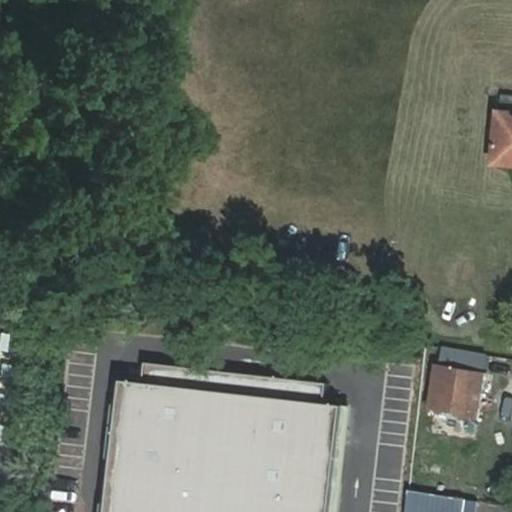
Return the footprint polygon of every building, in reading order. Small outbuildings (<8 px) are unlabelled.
[(497,163),(511,164),(511,97),(503,97),(497,163)] [(486,375),(440,367),(434,409),(478,417),(486,375)] [(343,511),(354,406),(134,383),(120,511),(343,511)] [(419,473),(433,474),(436,451),(422,449),(419,473)] [(431,494),(433,474),(419,473),(414,472),(412,490),(431,494)] [(465,511),(467,500),(431,494),(412,490),(408,511),(465,511)] [(465,511),(479,511),(481,502),(467,500),(465,511)]
